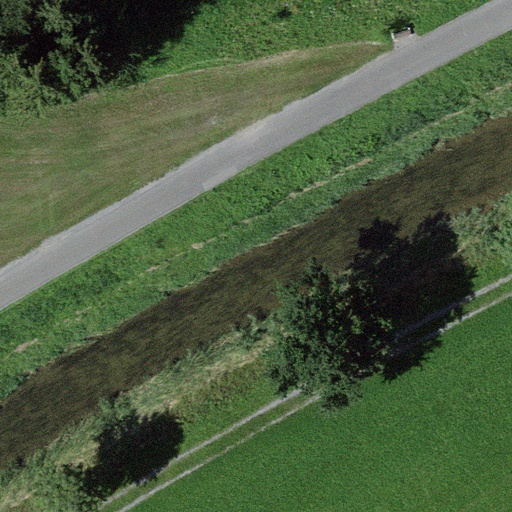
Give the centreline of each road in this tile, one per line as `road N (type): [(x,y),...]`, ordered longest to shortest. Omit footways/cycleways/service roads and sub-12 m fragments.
road 1 (track): [(0,295),(175,189),(511,13)]
road 2 (track): [(511,291),(112,511)]
